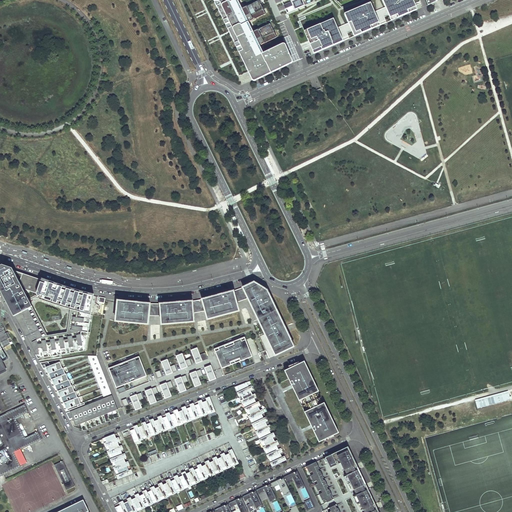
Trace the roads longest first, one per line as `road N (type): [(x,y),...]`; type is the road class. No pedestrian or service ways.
road 1 (residential): [(0,255),(104,287),(150,291),(263,267)]
road 2 (residential): [(73,442),(318,345)]
road 3 (unclassified): [(473,0),(233,103)]
road 4 (secondary): [(300,279),(414,511)]
road 5 (unclassified): [(511,202),(307,256)]
road 6 (secondary): [(207,87),(191,99),(191,120),(263,267)]
road 7 (residential): [(360,432),(192,511)]
road 8 (secondary): [(307,256),(233,103)]
road 9 (residential): [(73,442),(0,312)]
